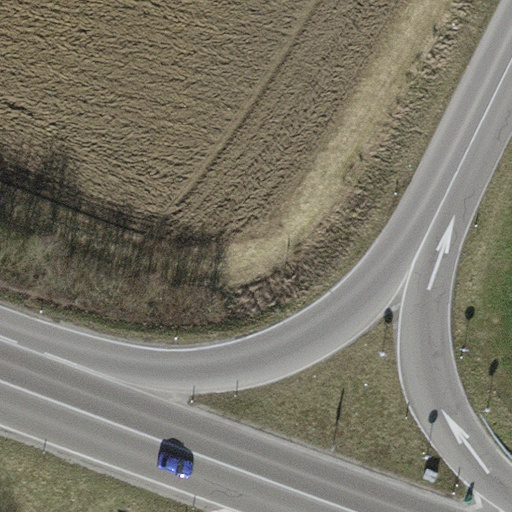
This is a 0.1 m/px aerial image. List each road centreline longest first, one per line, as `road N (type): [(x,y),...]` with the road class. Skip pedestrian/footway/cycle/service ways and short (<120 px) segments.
road 1 (trunk): [(442,206),(363,301),(274,356),(205,372),(0,365)]
road 2 (trunk): [(320,499),(0,381)]
road 3 (primary): [(511,489),(456,431),(431,375),(428,311),(442,206)]
road 4 (primary): [(442,206),(511,66)]
